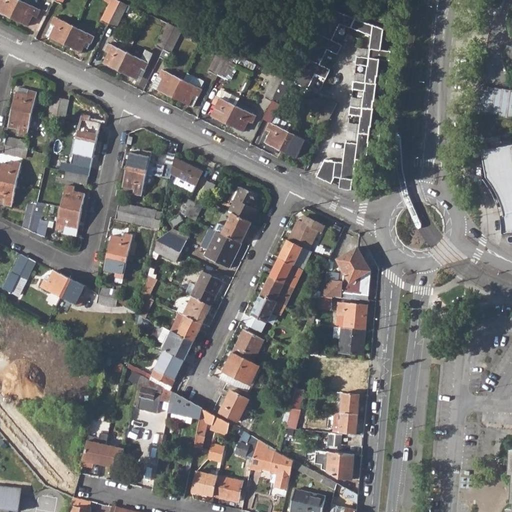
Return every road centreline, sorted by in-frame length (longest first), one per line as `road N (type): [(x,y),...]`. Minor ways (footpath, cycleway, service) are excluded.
road 1 (tertiary): [(392,251),(372,511)]
road 2 (residential): [(0,229),(61,261),(89,253),(125,100)]
road 3 (tertiary): [(391,511),(429,266)]
road 4 (residential): [(203,392),(200,370),(293,183)]
road 5 (residential): [(511,327),(492,325),(466,345),(448,511)]
road 6 (tertiary): [(434,192),(448,0)]
road 7 (residential): [(293,183),(125,100)]
road 8 (residential): [(304,188),(344,105),(349,52)]
road 9 (residential): [(125,100),(9,43)]
